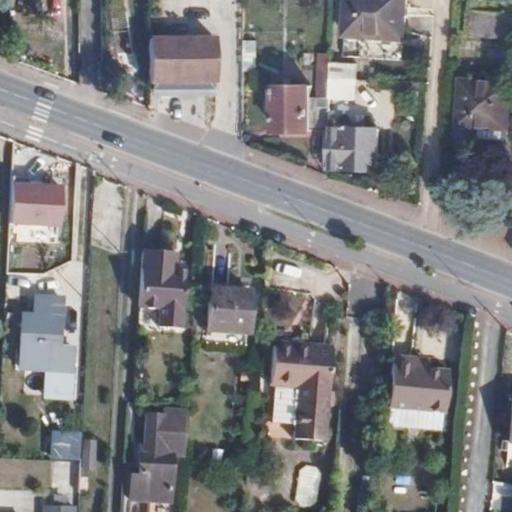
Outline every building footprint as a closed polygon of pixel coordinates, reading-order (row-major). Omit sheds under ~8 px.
[(403,0),(345,0),(344,35),(402,38),(403,0)] [(511,0),(470,0),(469,11),(511,13),(511,0)] [(468,36),(511,38),(511,13),(469,11),(468,36)] [(145,33),(146,81),(211,80),(210,32),(145,33)] [(331,61),(332,54),(318,54),(317,96),(310,96),(310,87),(276,86),(274,129),(328,131),(329,121),(329,112),(331,77),(331,61)] [(353,63),(331,61),(331,77),(352,78),(353,63)] [(331,77),(329,112),(355,113),(358,78),(352,78),(331,77)] [(455,125),(474,126),(501,128),(505,129),(508,83),(459,79),(455,125)] [(328,131),(327,167),(376,170),(378,127),(336,125),(336,121),(329,121),(328,131)] [(501,128),(474,126),(473,138),(500,140),(501,128)] [(64,186),(15,184),(13,223),(62,225),(64,186)] [(174,268),(175,258),(175,250),(143,249),(140,304),(160,305),(159,322),(180,323),(183,268),(174,268)] [(183,259),(175,258),(174,268),(183,268),(183,259)] [(45,277),(44,294),(59,295),(73,295),(73,278),(45,277)] [(243,331),(245,289),(208,288),(206,329),(243,331)] [(59,295),(44,294),(36,294),(35,311),(23,312),(20,365),(46,366),(45,394),(70,394),(72,344),(56,343),(59,295)] [(299,344),(299,338),(273,336),(273,342),(299,344)] [(329,340),(299,338),(299,344),(273,342),(271,381),(296,383),(293,434),(323,436),(329,340)] [(448,370),(427,369),(412,369),(412,358),(393,357),(389,408),(446,412),(448,370)] [(412,369),(427,369),(427,359),(412,358),(412,369)] [(168,435),(183,436),(185,412),(162,411),(162,416),(146,415),(144,447),(140,447),(139,468),(138,477),(131,477),(130,503),(166,504),(170,456),(166,456),(168,435)] [(77,490),(78,466),(68,466),(68,490),(77,490)] [(296,503),(316,504),(317,470),(298,469),(296,503)]
